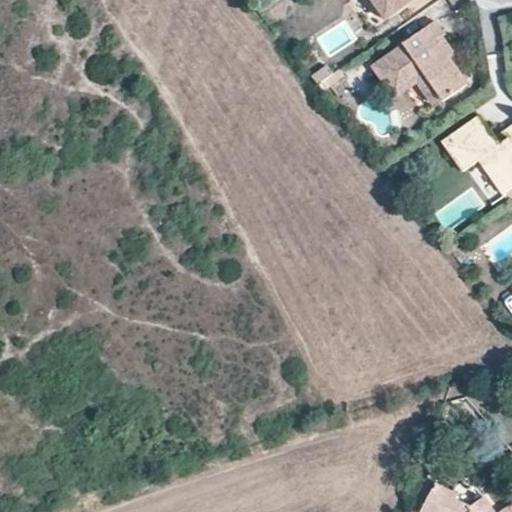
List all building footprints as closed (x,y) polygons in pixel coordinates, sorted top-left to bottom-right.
[(417,0),(371,0),(386,22),(417,0)] [(445,36),(435,22),(372,66),(396,100),(417,84),(434,108),(469,84),(451,60),(438,41),(445,36)] [(458,55),(445,36),(438,41),(451,60),(458,55)] [(511,188),(511,125),(495,138),(480,115),(441,142),(463,173),(479,162),(503,196),(511,188)] [(511,511),(511,505),(502,511),(494,511),(484,497),(470,507),(455,501),(459,496),(435,485),(423,508),(429,511),(511,511)]
